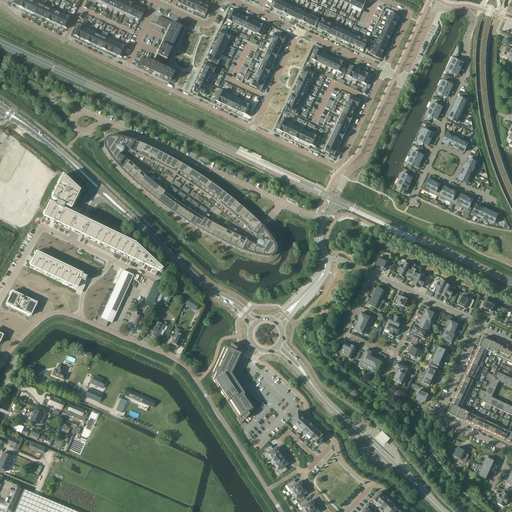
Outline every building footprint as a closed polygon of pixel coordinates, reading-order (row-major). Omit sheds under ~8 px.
[(18,6),(24,9),(24,8),(27,0),(21,0),(18,6)] [(27,0),(24,8),(24,9),(29,11),(33,2),(34,0),(27,0)] [(110,0),(108,6),(113,8),(116,0),(110,0)] [(113,8),(112,9),(118,12),(123,1),(121,0),(116,0),(113,8)] [(193,0),(189,0),(186,7),(190,9),(194,0),(193,0)] [(194,0),(190,9),(195,11),(199,3),(198,2),(194,0)] [(277,0),(276,0),(273,8),(278,10),(281,2),(277,0)] [(361,0),(357,8),(362,10),(366,2),(361,0)] [(123,1),(118,12),(123,15),(129,3),(123,1)] [(199,3),(195,11),(205,16),(209,6),(199,1),(198,2),(199,3)] [(33,2),(29,11),(34,13),(39,4),(38,4),(33,2)] [(39,4),(34,13),(40,16),(44,7),(45,5),(39,2),(38,4),(39,4)] [(281,2),(278,10),(282,12),(286,4),(281,2)] [(129,3),(123,15),(129,17),(134,6),(129,3)] [(286,4),(282,12),(287,14),(291,6),(286,4)] [(134,6),(129,17),(134,20),(134,18),(139,8),(134,6)] [(291,6),(287,14),(292,17),(295,8),(291,6)] [(44,7),(40,16),(45,18),(45,19),(49,9),(44,7)] [(45,18),(45,19),(51,21),(56,10),(50,7),(49,9),(45,19),(45,18)] [(139,8),(134,18),(139,21),(144,10),(139,8)] [(295,8),(292,17),(296,19),(300,11),(295,8)] [(56,10),(51,21),(56,24),(61,12),(56,10)] [(229,15),(226,22),(231,25),(232,23),(232,22),(237,13),(230,10),(228,15),(229,15)] [(300,11),(296,19),(301,21),(305,13),(300,11)] [(61,12),(56,24),(61,26),(67,15),(61,12)] [(237,13),(232,22),(232,23),(237,25),(241,16),(237,13)] [(305,13),(301,21),(306,23),(310,15),(305,13)] [(391,13),(389,18),(397,22),(400,17),(391,13)] [(61,26),(67,29),(72,17),(67,15),(61,26)] [(310,15),(306,23),(311,25),(314,17),(310,15)] [(168,30),(155,58),(165,63),(182,27),(159,16),(156,24),(168,30)] [(241,16),(237,25),(242,27),(246,18),(241,16)] [(246,18),(242,27),(247,29),(251,20),(252,20),(246,17),(246,18)] [(314,17),(311,25),(315,28),(319,19),(314,17)] [(389,18),(387,22),(395,26),(397,22),(389,18)] [(322,19),(318,29),(328,33),(332,25),(333,23),(322,19)] [(251,20),(247,29),(252,32),(256,22),(251,20)] [(256,22),(252,32),(256,34),(257,34),(261,25),(256,22)] [(387,22),(384,27),(393,31),(395,26),(387,22)] [(79,24),(74,35),(79,38),(80,38),(79,38),(85,26),(79,24)] [(256,34),(255,36),(261,38),(264,31),(265,32),(268,27),(261,24),(261,25),(257,34),(256,34)] [(332,25),(328,33),(332,35),(336,27),(332,25)] [(85,26),(79,38),(80,38),(85,40),(90,29),(85,26)] [(336,27),(332,35),(336,37),(340,29),(336,27)] [(384,27),(382,31),(391,35),(393,31),(384,27)] [(85,40),(84,40),(90,43),(95,34),(96,32),(90,29),(85,40)] [(223,29),(219,36),(220,36),(229,40),(231,41),(234,36),(227,33),(227,31),(223,29)] [(340,29),(336,37),(341,39),(345,31),(340,29)] [(345,31),(341,39),(345,41),(349,33),(345,31)] [(382,31),(380,36),(389,40),(391,35),(382,31)] [(274,33),(271,38),(283,43),(283,44),(286,37),(281,34),(281,36),(274,33)] [(349,33),(345,41),(349,43),(353,35),(349,33)] [(95,34),(90,43),(96,45),(100,36),(95,34)] [(100,36),(96,45),(101,48),(106,37),(101,34),(100,36)] [(353,35),(349,43),(354,46),(358,37),(353,35)] [(358,37),(354,46),(364,50),(368,40),(358,35),(358,37)] [(220,36),(218,41),(227,45),(229,40),(220,36)] [(380,36),(378,41),(387,45),(389,40),(380,36)] [(101,48),(107,51),(107,50),(112,39),(106,37),(101,48)] [(271,38),(269,43),(270,44),(280,48),(283,43),(271,38)] [(112,39),(107,50),(107,51),(112,53),(117,42),(112,39)] [(218,41),(215,46),(224,50),(227,45),(218,41)] [(378,41),(376,45),(384,49),(387,45),(378,41)] [(117,42),(112,53),(117,55),(122,44),(117,42)] [(117,55),(122,58),(127,46),(122,44),(117,55)] [(268,49),(278,54),(278,53),(280,48),(270,44),(268,49)] [(376,45),(374,50),(382,54),(384,49),(376,45)] [(215,46),(213,51),(222,55),(224,50),(215,46)] [(511,50),(503,46),(499,55),(508,59),(511,50)] [(267,48),(264,54),(266,55),(266,54),(275,59),(276,59),(278,54),(278,53),(278,54),(268,49),(267,48)] [(314,55),(312,60),(317,62),(321,53),(322,53),(315,49),(313,54),(314,55)] [(374,50),(371,55),(380,59),(382,54),(374,50)] [(211,55),(220,60),(222,55),(213,51),(211,55)] [(321,53),(317,62),(322,64),(326,55),(321,53)] [(264,59),(264,60),(273,64),(275,59),(266,54),(266,55),(264,59)] [(211,55),(208,60),(218,65),(220,60),(211,55)] [(326,55),(322,64),(327,66),(331,57),(326,55)] [(141,57),(137,66),(141,68),(141,67),(170,81),(170,82),(174,83),(178,75),(141,57)] [(331,57),(327,66),(332,69),(336,60),(331,57)] [(262,58),(259,64),(271,69),(273,64),(264,60),(264,59),(262,58)] [(453,59),(450,65),(460,70),(463,63),(453,59)] [(336,60),(332,69),(336,71),(341,62),(336,60)] [(336,71),(336,72),(341,75),(344,69),(345,69),(347,65),(341,61),(341,62),(336,71)] [(207,63),(204,69),(205,69),(214,73),(216,67),(207,63)] [(259,64),(257,69),(268,74),(268,75),(271,69),(259,64)] [(457,76),(460,70),(450,65),(447,71),(457,76)] [(349,71),(346,78),(351,81),(356,69),(357,69),(350,66),(348,71),(349,71)] [(306,67),(303,74),(314,79),(317,74),(310,71),(311,69),(306,67)] [(204,69),(202,74),(211,78),(211,79),(213,80),(216,74),(214,73),(205,69),(204,69)] [(257,69),(254,74),(256,75),(257,75),(266,79),(268,74),(257,69)] [(356,69),(351,81),(356,83),(357,81),(361,71),(357,69),(356,69)] [(361,71),(357,81),(362,83),(366,74),(361,71)] [(362,83),(361,84),(366,86),(369,80),(371,81),(373,76),(366,73),(366,74),(362,83)] [(202,74),(199,79),(209,84),(211,79),(211,78),(202,74)] [(301,79),(311,84),(312,85),(314,79),(303,74),(301,79)] [(254,80),(263,85),(263,84),(266,79),(257,75),(256,75),(254,80)] [(197,85),(208,90),(211,85),(209,84),(199,79),(197,85)] [(252,79),(250,85),(256,88),(256,89),(260,92),(264,85),(263,84),(263,85),(254,80),(252,79)] [(300,79),(298,84),(298,85),(298,84),(307,89),(308,89),(311,84),(301,79),(300,79)] [(442,81),(439,87),(450,92),(453,86),(442,81)] [(298,85),(296,90),(305,94),(307,89),(298,84),(298,85)] [(197,85),(193,92),(198,94),(199,93),(206,96),(208,90),(197,85)] [(450,92),(439,87),(437,93),(447,98),(450,92)] [(221,89),(215,101),(221,104),(221,103),(227,92),(221,89)] [(293,94),(293,95),(303,99),(305,94),(296,90),(293,94)] [(227,92),(221,103),(227,106),(232,94),(227,92)] [(232,94),(227,106),(232,108),(237,97),(232,94)] [(293,94),(291,100),(301,105),(301,104),(304,99),(303,99),(293,95),(293,94)] [(348,96),(346,101),(357,107),(361,100),(356,97),(355,99),(348,96)] [(237,97),(232,108),(238,111),(243,99),(237,97)] [(458,97),(456,103),(466,108),(468,102),(458,97)] [(243,99),(238,111),(243,113),(248,102),(243,99)] [(289,105),(300,110),(302,105),(301,104),(301,105),(291,100),(289,105)] [(346,101),(343,107),(355,112),(357,107),(346,101)] [(243,113),(250,117),(252,112),(251,112),(254,105),(248,102),(243,113)] [(432,103),(429,109),(439,114),(442,108),(432,103)] [(463,112),(466,108),(456,103),(453,108),(463,112)] [(288,105),(285,112),(290,114),(290,112),(297,116),(300,110),(289,105),(288,105)] [(343,107),(341,112),(352,118),(352,117),(355,112),(343,107)] [(464,113),(463,112),(453,108),(451,113),(462,118),(464,113)] [(437,120),(439,114),(429,109),(426,115),(437,120)] [(341,112),(338,118),(349,123),(350,123),(352,117),(352,118),(341,112)] [(459,124),(462,118),(451,113),(449,118),(459,124)] [(278,124),(276,129),(283,132),(288,121),(283,118),(279,125),(278,124)] [(338,118),(336,123),(347,128),(349,123),(338,118)] [(288,121),(283,132),(288,134),(293,125),(294,123),(288,121)] [(336,123),(333,129),(344,134),(345,134),(347,128),(336,123)] [(293,125),(288,134),(294,137),(298,128),(293,125)] [(294,137),(293,137),(299,140),(304,129),(298,127),(298,128),(294,137)] [(304,129),(299,140),(305,142),(309,132),(304,129)] [(333,129),(330,134),(342,139),(342,140),(345,134),(344,134),(333,129)] [(423,129),(420,135),(431,140),(434,134),(423,129)] [(309,132),(305,142),(310,145),(315,134),(316,133),(310,131),(309,132)] [(448,145),(453,134),(448,132),(443,142),(448,145)] [(310,145),(316,148),(321,137),(315,134),(310,145)] [(330,134),(328,139),(339,145),(342,139),(330,134)] [(453,147),(458,136),(453,134),(448,145),(453,147)] [(431,140),(420,135),(417,141),(428,146),(431,140)] [(104,147),(104,148),(105,149),(105,150),(106,151),(107,153),(109,156),(111,159),(113,161),(115,164),(118,167),(121,170),(127,176),(133,182),(140,187),(146,193),(153,198),(157,201),(165,207),(173,213),(181,218),(190,224),(198,229),(202,231),(210,235),(218,239),(225,243),(233,247),(241,251),(243,252),(246,252),(248,253),(251,254),(253,255),(256,256),(259,256),(261,257),(264,257),(267,257),(268,257),(270,257),(271,257),(272,256),(273,255),(274,255),(275,254),(276,252),(276,251),(276,249),(276,248),(276,246),(276,245),(274,242),(273,240),(271,238),(270,236),(268,233),(266,231),(265,229),(263,227),(261,225),(260,224),(259,223),(256,220),(253,217),(250,214),(247,212),(241,206),(237,204),(234,201),(231,198),(225,193),(222,191),(215,186),(209,182),(206,180),(200,175),(196,173),(190,169),(186,167),(180,163),(176,161),(170,157),(166,156),(159,152),(156,150),(152,149),(149,147),(145,145),(140,143),(135,141),(133,140),(131,139),(129,139),(127,138),(122,137),(120,137),(118,136),(116,136),(113,136),(112,136),(111,136),(109,136),(108,137),(107,138),(106,139),(105,140),(105,141),(104,142),(104,143),(104,144),(104,145),(104,146),(104,147)] [(458,150),(463,139),(458,136),(453,147),(458,150)] [(328,139),(325,145),(337,150),(339,145),(328,139)] [(469,141),(463,139),(458,150),(464,152),(469,141)] [(325,145),(323,151),(330,154),(329,155),(334,157),(337,150),(325,145)] [(413,151),(410,157),(420,162),(423,156),(413,151)] [(420,162),(410,157),(407,163),(417,168),(420,162)] [(468,159),(466,164),(477,169),(479,164),(468,159)] [(466,164),(463,169),(474,174),(477,169),(466,164)] [(463,169),(461,174),(470,178),(472,179),(474,174),(463,169)] [(413,178),(402,173),(399,179),(410,184),(413,178)] [(461,174),(459,180),(467,184),(470,185),(473,180),(472,179),(470,178),(461,174)] [(50,203),(42,218),(69,231),(70,229),(76,232),(82,235),(81,237),(140,266),(142,263),(159,272),(161,269),(135,244),(89,221),(88,223),(82,220),(76,217),(76,216),(63,209),(65,205),(71,208),(79,191),(63,176),(51,199),(57,202),(55,205),(50,203)] [(410,184),(399,179),(397,185),(407,190),(410,184)] [(429,193),(434,182),(428,179),(426,184),(423,183),(421,189),(429,193)] [(437,197),(440,191),(437,190),(440,185),(434,182),(429,193),(437,197)] [(445,200),(450,190),(445,187),(442,192),(440,191),(437,197),(445,200)] [(454,204),(456,198),(454,197),(456,192),(450,190),(445,200),(454,204)] [(462,208),(467,197),(461,195),(459,200),(456,198),(454,204),(462,208)] [(473,200),(467,197),(462,208),(470,212),(473,206),(470,205),(473,200)] [(478,216),(482,208),(477,205),(474,210),(473,209),(471,215),(477,217),(477,216),(478,216)] [(483,219),(487,210),(482,208),(478,216),(477,216),(477,217),(476,219),(478,220),(479,217),(483,219)] [(488,221),(492,212),(487,210),(483,219),(487,221),(486,223),(488,224),(488,223),(489,221),(488,221)] [(498,215),(492,212),(488,221),(489,221),(488,223),(493,225),(495,220),(497,221),(498,219),(497,219),(496,219),(498,215)] [(36,254),(30,268),(81,292),(85,284),(84,283),(88,276),(39,253),(40,252),(36,251),(35,251),(35,252),(34,253),(35,254),(36,254)] [(379,264),(377,268),(384,272),(389,261),(380,257),(377,264),(379,264)] [(404,278),(410,265),(404,263),(403,266),(401,265),(398,271),(400,272),(398,275),(404,278)] [(413,285),(418,274),(415,273),(417,270),(412,268),(411,271),(408,270),(410,265),(404,278),(405,276),(408,277),(407,279),(412,281),(412,279),(415,281),(413,285)] [(101,318),(112,323),(133,276),(122,271),(112,292),(107,290),(96,315),(101,317),(101,318)] [(424,277),(418,274),(413,285),(419,288),(419,286),(422,287),(425,281),(422,280),(424,277)] [(441,295),(447,283),(441,280),(440,283),(438,282),(435,288),(437,289),(435,292),(441,295)] [(152,308),(162,285),(154,282),(145,304),(152,308)] [(447,283),(441,295),(447,298),(448,296),(451,297),(455,288),(446,284),(447,283)] [(374,288),(370,295),(373,296),(381,300),(385,292),(378,288),(378,290),(374,288)] [(13,291),(7,304),(31,315),(37,303),(13,291)] [(162,303),(165,296),(160,294),(157,301),(162,303)] [(165,296),(162,303),(167,306),(171,296),(166,294),(165,296)] [(406,299),(397,295),(393,303),(399,306),(400,305),(406,308),(409,302),(406,301),(406,299)] [(373,296),(370,303),(372,304),(371,306),(379,310),(384,301),(381,300),(373,296)] [(460,304),(459,305),(466,309),(467,307),(470,309),(474,301),(466,297),(465,299),(460,296),(457,302),(460,304)] [(189,298),(185,304),(195,311),(200,304),(189,298)] [(492,315),(497,304),(488,300),(485,307),(486,308),(485,311),(492,315)] [(131,317),(133,318),(134,319),(131,326),(139,330),(144,319),(137,316),(139,313),(134,310),(131,317)] [(426,310),(422,319),(433,324),(437,315),(426,310)] [(362,312),(358,321),(369,326),(373,318),(362,312)] [(401,319),(399,318),(395,316),(393,319),(390,317),(387,323),(400,329),(398,328),(401,323),(399,322),(401,319)] [(433,324),(422,319),(418,327),(415,326),(427,332),(431,323),(432,324),(433,324)] [(365,335),(369,326),(358,321),(354,330),(363,334),(365,335)] [(450,321),(446,330),(455,334),(459,325),(450,321)] [(164,330),(165,326),(156,322),(151,335),(160,339),(161,336),(159,335),(162,329),(164,330)] [(397,335),(400,329),(387,323),(385,329),(390,331),(388,334),(394,337),(396,334),(397,335)] [(424,339),(427,332),(415,326),(412,333),(424,339)] [(451,343),(455,334),(446,330),(441,338),(451,343)] [(177,348),(177,346),(179,347),(181,344),(182,344),(184,340),(182,340),(184,336),(176,333),(171,344),(173,345),(172,346),(177,348)] [(481,344),(479,347),(489,351),(491,352),(496,355),(501,346),(495,343),(492,341),(492,342),(486,339),(486,340),(483,338),(480,344),(481,344)] [(351,359),(356,348),(351,345),(350,345),(345,343),(343,349),(348,351),(345,357),(351,359)] [(238,418),(236,419),(240,424),(249,414),(247,412),(252,409),(243,395),(244,394),(233,378),(231,374),(240,354),(235,351),(236,349),(237,348),(231,344),(228,348),(225,347),(211,377),(218,388),(219,387),(221,391),(220,391),(238,418)] [(416,358),(420,349),(410,344),(406,351),(410,353),(409,355),(416,358)] [(496,355),(496,356),(501,359),(506,349),(500,347),(501,346),(496,355)] [(432,355),(443,360),(446,353),(444,352),(444,350),(437,347),(433,355),(432,355)] [(480,347),(477,353),(486,357),(489,351),(479,347),(480,347)] [(506,349),(501,359),(507,362),(511,352),(506,349)] [(366,368),(373,353),(366,350),(360,362),(359,365),(366,368)] [(373,354),(373,353),(366,368),(372,371),(373,368),(376,370),(381,360),(372,356),(373,354)] [(477,353),(475,358),(482,362),(484,362),(486,357),(477,353)] [(442,363),(443,360),(432,355),(430,359),(432,360),(430,365),(438,368),(440,363),(442,363)] [(475,358),(472,364),(480,367),(482,362),(475,358)] [(398,363),(394,370),(407,376),(410,369),(398,363)] [(472,364),(470,369),(477,373),(480,367),(472,364)] [(52,375),(64,381),(67,376),(64,374),(66,368),(58,365),(55,371),(54,370),(52,375)] [(435,374),(438,368),(430,365),(428,369),(427,369),(425,373),(435,378),(436,375),(435,374)] [(470,369),(467,375),(474,379),(476,380),(479,374),(477,373),(470,369)] [(405,378),(407,376),(394,370),(397,371),(393,380),(403,384),(404,385),(407,379),(405,378)] [(502,382),(505,376),(506,374),(507,372),(504,370),(502,374),(498,373),(496,377),(498,378),(498,380),(499,380),(499,381),(502,382)] [(496,377),(498,373),(495,371),(493,376),(488,373),(486,377),(492,380),(492,379),(498,382),(499,381),(499,380),(498,380),(498,378),(496,377)] [(432,385),(435,378),(425,373),(421,381),(428,385),(429,383),(432,385)] [(91,378),(89,383),(101,388),(103,383),(101,382),(103,378),(97,375),(95,379),(91,378)] [(509,385),(511,379),(505,376),(502,382),(509,385)] [(474,380),(466,377),(463,383),(471,386),(474,380)] [(495,389),(498,382),(492,379),(492,380),(489,386),(495,389)] [(471,386),(463,383),(461,388),(470,392),(472,387),(471,386)] [(492,395),(495,389),(489,386),(486,392),(492,395)] [(125,388),(123,395),(153,408),(153,407),(152,407),(154,401),(155,402),(156,401),(125,388)] [(470,392),(461,388),(458,394),(467,398),(470,392)] [(89,389),(86,396),(99,402),(102,395),(89,389)] [(413,402),(421,405),(423,402),(424,402),(428,396),(426,395),(427,392),(421,389),(418,395),(417,395),(413,402)] [(490,398),(491,398),(492,395),(486,392),(480,390),(479,393),(484,396),(483,398),(487,400),(488,397),(490,398)] [(467,398),(458,394),(456,399),(465,404),(467,398)] [(46,398),(50,400),(49,402),(48,404),(52,405),(54,406),(54,407),(61,410),(61,409),(68,412),(67,413),(68,413),(68,412),(75,415),(75,416),(74,416),(76,417),(77,417),(81,419),(84,412),(84,411),(76,408),(76,407),(71,405),(69,408),(63,406),(63,405),(64,402),(60,400),(61,399),(54,396),(53,397),(49,395),(48,397),(47,398),(46,398)] [(489,405),(492,399),(491,398),(490,398),(488,397),(487,400),(483,398),(481,401),(486,403),(483,408),(487,410),(489,405)] [(121,399),(116,411),(122,413),(127,401),(121,399)] [(465,404),(456,399),(453,405),(462,409),(465,404)] [(496,408),(499,402),(492,399),(489,405),(487,410),(489,410),(491,406),(496,408)] [(502,411),(505,405),(499,402),(496,408),(502,411)] [(466,421),(469,413),(462,409),(453,405),(452,405),(451,408),(450,408),(448,413),(451,415),(457,418),(456,418),(460,419),(465,422),(466,421)] [(509,414),(511,408),(505,405),(502,411),(500,416),(502,417),(504,412),(509,414)] [(32,417),(30,421),(41,425),(45,415),(35,410),(33,414),(32,417)] [(296,423),(302,416),(298,412),(294,417),(294,416),(291,419),(296,423)] [(471,424),(475,415),(469,413),(466,421),(471,424)] [(477,426),(481,418),(475,415),(471,424),(477,426)] [(298,428),(306,420),(302,416),(296,423),(294,425),(298,428)] [(483,429),(487,419),(481,416),(481,418),(477,426),(483,429)] [(488,432),(492,423),(493,422),(487,419),(483,429),(488,432)] [(303,430),(310,423),(306,420),(298,428),(302,432),(304,430),(303,430)] [(307,434),(314,427),(310,423),(303,430),(304,430),(307,434)] [(494,434),(498,426),(492,423),(488,432),(494,434)] [(499,437),(503,429),(498,426),(494,434),(499,437)] [(311,437),(317,430),(314,427),(307,434),(311,437)] [(509,431),(503,429),(499,437),(505,439),(509,431)] [(315,441),(321,434),(317,430),(311,437),(315,441)] [(390,439),(382,431),(375,439),(383,446),(390,439)] [(319,445),(325,438),(321,434),(315,441),(319,445)] [(10,438),(8,444),(14,447),(14,448),(18,450),(22,439),(18,437),(17,441),(10,438)] [(32,442),(29,448),(43,454),(45,447),(32,442)] [(282,453),(279,449),(279,450),(277,447),(273,450),(271,446),(264,450),(268,456),(269,456),(271,459),(281,453),(282,453)] [(465,453),(466,452),(459,449),(458,450),(455,449),(452,455),(459,458),(458,460),(465,463),(469,455),(465,453)] [(3,453),(0,460),(9,464),(11,464),(11,463),(12,460),(11,460),(12,457),(11,456),(12,454),(8,452),(7,454),(3,453)] [(275,465),(285,458),(283,455),(281,453),(271,459),(274,464),(273,464),(274,466),(275,465)] [(284,466),(288,464),(287,462),(287,461),(285,458),(275,465),(277,468),(276,468),(280,475),(287,471),(284,466)] [(480,465),(493,471),(496,464),(492,463),(493,461),(486,458),(482,466),(480,465)] [(0,467),(1,468),(0,469),(0,470),(4,472),(5,470),(8,471),(9,468),(8,467),(9,464),(0,460),(0,467)] [(490,470),(493,472),(493,471),(480,465),(476,474),(484,478),(484,476),(487,477),(490,470)] [(467,470),(464,478),(469,480),(472,472),(467,470)] [(294,493),(304,487),(302,484),(301,484),(300,482),(296,485),(293,481),(286,485),(291,491),(292,490),(294,493)] [(306,490),(304,487),(294,493),(296,497),(295,497),(298,503),(305,499),(302,495),(307,493),(305,490),(306,490)] [(77,511),(25,490),(25,491),(17,488),(10,504),(0,499),(0,511),(77,511)] [(376,504),(384,496),(380,492),(372,500),(376,504)] [(500,494),(497,500),(499,501),(497,503),(503,506),(504,504),(506,504),(509,499),(507,498),(509,495),(503,492),(501,495),(500,494)] [(381,506),(387,499),(384,496),(376,504),(380,508),(381,506)] [(305,511),(316,506),(314,503),(313,503),(312,501),(308,503),(305,499),(298,503),(302,510),(304,509),(305,511)] [(385,510),(391,503),(387,499),(381,506),(385,509),(385,510)] [(383,511),(389,511),(395,506),(391,503),(385,510),(385,509),(383,511)]
